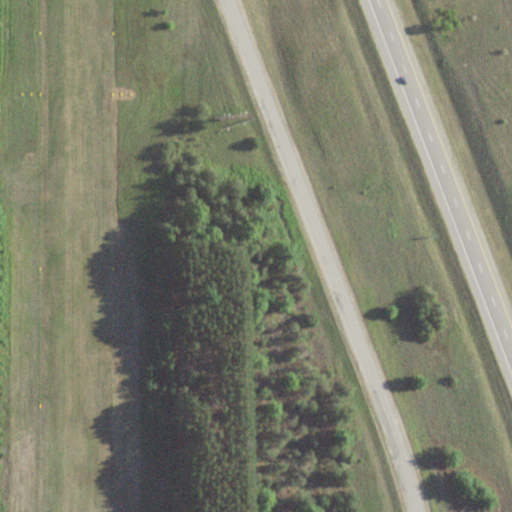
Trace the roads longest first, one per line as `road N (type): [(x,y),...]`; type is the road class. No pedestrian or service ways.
road 1 (residential): [(415,511),(223,0)]
road 2 (motorway): [(371,0),(511,393)]
